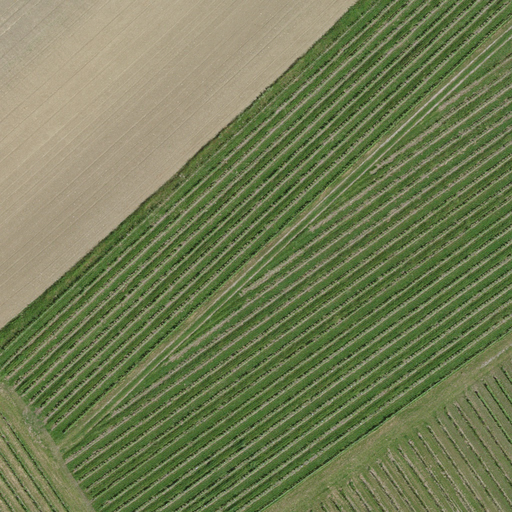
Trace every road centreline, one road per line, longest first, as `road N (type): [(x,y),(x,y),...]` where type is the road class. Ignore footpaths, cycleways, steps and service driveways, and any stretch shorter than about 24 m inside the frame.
road 1 (track): [(511,32),(55,459),(0,384)]
road 2 (track): [(288,511),(511,350)]
